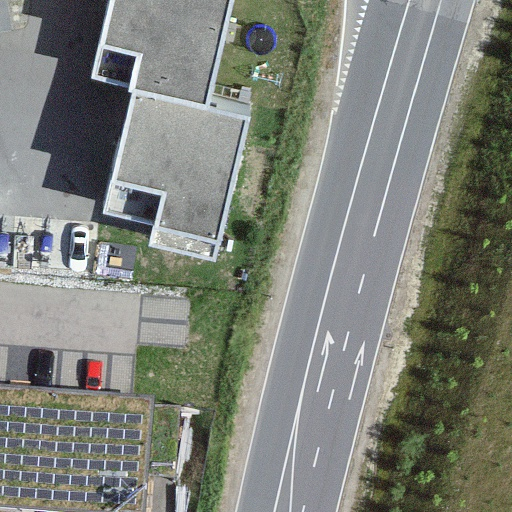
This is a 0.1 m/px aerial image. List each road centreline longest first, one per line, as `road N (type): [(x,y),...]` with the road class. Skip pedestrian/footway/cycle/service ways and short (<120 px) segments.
road 1 (primary): [(415,0),(292,511)]
road 2 (residential): [(0,294),(126,312)]
